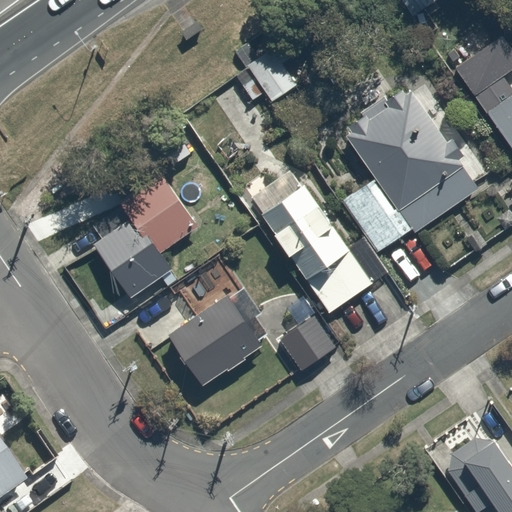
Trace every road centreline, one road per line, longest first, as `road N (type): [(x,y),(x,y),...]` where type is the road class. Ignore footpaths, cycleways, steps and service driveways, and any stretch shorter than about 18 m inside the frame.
road 1 (residential): [(211,511),(511,303)]
road 2 (residential): [(30,300),(126,455),(210,511)]
